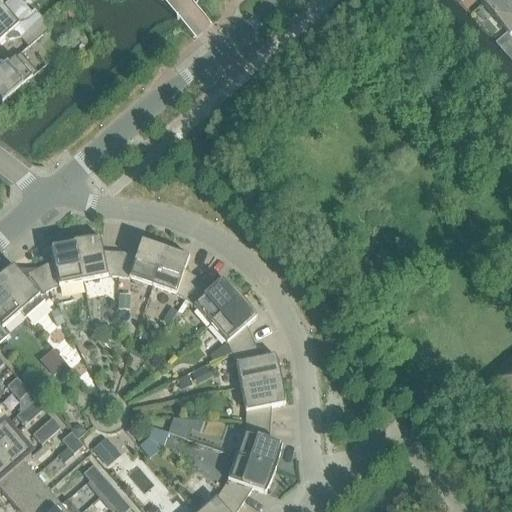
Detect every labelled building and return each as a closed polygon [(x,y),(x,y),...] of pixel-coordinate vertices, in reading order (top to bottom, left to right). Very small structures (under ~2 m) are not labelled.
[(510,0),(489,0),(482,6),(507,34),(510,37),(511,34),(511,0),(511,1),(510,0)] [(3,7),(0,10),(0,43),(14,32),(21,40),(43,21),(35,12),(19,26),(3,7)] [(51,30),(43,21),(21,40),(29,49),(51,30)] [(507,34),(496,44),(511,62),(511,39),(510,37),(507,34)] [(38,75),(21,55),(0,72),(0,102),(2,106),(38,75)] [(101,239),(76,242),(84,283),(108,278),(119,279),(121,253),(103,252),(101,239)] [(54,261),(38,269),(50,292),(59,288),(84,283),(76,242),(52,249),(54,261)] [(129,280),(153,288),(167,248),(162,246),(156,245),(150,243),(143,242),(138,254),(121,253),(119,279),(129,280)] [(177,296),(186,302),(200,281),(185,271),(190,258),(186,256),(179,253),(174,251),(167,248),(153,288),(177,296)] [(40,297),(50,292),(38,269),(23,277),(14,267),(10,269),(5,273),(0,276),(0,289),(26,319),(45,303),(40,297)] [(194,308),(211,327),(242,299),(239,295),(235,291),(228,285),(224,281),(214,291),(200,281),(186,302),(194,308)] [(25,320),(26,319),(0,289),(0,344),(9,336),(3,329),(20,314),(25,320)] [(119,296),(118,311),(129,311),(130,297),(119,296)] [(242,299),(211,327),(227,345),(211,357),(214,363),(232,355),(255,344),(247,328),(257,319),(254,314),(253,313),(252,311),(250,309),(249,308),(248,306),(247,305),(246,303),(245,302),(244,300),(242,299)] [(171,310),(163,322),(169,326),(178,314),(171,310)] [(58,311),(51,314),(58,328),(65,324),(58,311)] [(424,325),(421,321),(416,315),(392,336),(400,345),(424,325)] [(236,364),(241,389),(282,381),(281,375),(279,369),(277,361),(276,357),(262,359),(255,344),(232,355),(236,364)] [(8,345),(1,351),(6,357),(13,351),(8,345)] [(503,371),(486,384),(511,414),(511,359),(501,368),(503,371)] [(188,378),(177,383),(182,393),(193,388),(188,378)] [(8,388),(14,395),(24,387),(18,380),(8,388)] [(246,414),(245,424),(271,426),(272,409),(285,406),(285,400),(284,393),(283,387),(282,381),(241,389),(246,414)] [(24,387),(14,395),(20,402),(30,394),(24,387)] [(45,411),(36,401),(17,418),(25,428),(45,411)] [(53,420),(33,437),(42,447),(62,430),(53,420)] [(245,435),(236,458),(276,472),(279,464),(280,460),(281,454),(282,448),(269,443),(271,426),(245,424),(245,435)] [(79,425),(71,432),(72,434),(78,441),(86,433),(79,425)] [(0,485),(23,465),(24,466),(31,459),(5,428),(0,432),(0,485)] [(152,429),(148,441),(163,451),(169,435),(152,429)] [(62,443),(68,450),(78,441),(72,434),(62,443)] [(78,441),(68,450),(74,457),(84,448),(78,441)] [(106,441),(93,452),(106,468),(120,457),(106,441)] [(148,441),(140,448),(151,460),(163,451),(148,441)] [(228,482),(222,491),(244,505),(253,491),(266,495),(269,489),(272,484),(274,478),(276,472),(236,458),(228,482)] [(0,485),(0,491),(10,502),(36,479),(24,466),(23,465),(0,485)] [(84,476),(90,483),(100,474),(94,467),(84,476)] [(100,474),(90,483),(96,490),(106,481),(100,474)] [(10,502),(18,511),(27,511),(48,494),(36,479),(10,502)] [(195,511),(194,510),(193,511),(194,511),(238,511),(244,505),(222,491),(216,500),(202,511),(195,511)] [(27,511),(56,511),(61,508),(48,494),(27,511)] [(109,505),(115,511),(125,503),(119,496),(109,505)] [(61,508),(56,511),(76,511),(68,502),(61,508)] [(125,503),(115,511),(128,511),(131,510),(125,503)]
